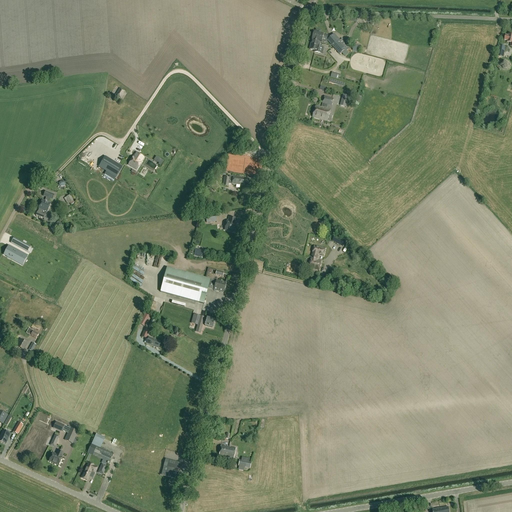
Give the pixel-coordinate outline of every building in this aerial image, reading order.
[(312,41),(320,43),(322,43),(325,43),(325,41),(327,42),(327,40),(340,55),(346,50),(333,35),(329,39),(323,34),(321,33),(321,31),(316,30),(316,32),(314,32),(312,41)] [(319,47),(320,43),(312,41),(310,50),(314,51),(314,52),(322,54),(324,48),(319,47)] [(501,57),(504,57),(505,47),(500,45),(499,51),(497,59),(501,59),(501,57)] [(125,92),(120,88),(116,94),(121,98),(125,92)] [(343,95),(340,106),(346,108),(349,97),(343,95)] [(316,106),(313,117),(328,121),(331,110),(325,108),(326,104),(332,106),(334,99),(325,96),(322,107),(316,106)] [(122,146),(119,150),(118,148),(115,152),(125,161),(131,154),(122,146)] [(142,161),(144,157),(137,153),(135,155),(135,154),(128,164),(137,170),(142,161)] [(107,157),(100,166),(116,179),(123,169),(107,157)] [(256,173),(255,157),(248,158),(248,163),(249,163),(250,171),(249,171),(249,174),(256,173)] [(224,177),(223,180),(222,180),(221,185),(223,185),(223,186),(228,187),(230,178),(224,177)] [(244,186),(245,178),(233,177),(232,184),(244,186)] [(47,213),(52,200),(54,195),(45,192),(44,196),(46,197),(45,201),(42,200),(38,209),(39,210),(38,212),(37,212),(36,216),(44,219),(43,220),(50,223),(52,217),(46,215),(47,213)] [(64,198),(68,204),(75,200),(71,194),(64,198)] [(216,214),(206,215),(207,223),(211,222),(211,219),(216,218),(216,214)] [(225,230),(238,233),(240,223),(236,222),(237,219),(229,217),(229,221),(227,220),(225,230)] [(336,236),(333,241),(343,247),(346,241),(336,236)] [(19,241),(16,246),(27,252),(30,247),(19,241)] [(315,245),(309,267),(320,270),(322,261),(317,259),(317,258),(318,258),(319,255),(323,256),(325,248),(315,245)] [(9,246),(4,255),(7,257),(9,253),(14,256),(12,259),(20,263),(25,255),(9,246)] [(210,280),(206,279),(167,268),(160,293),(204,304),(206,296),(208,288),(213,289),(215,284),(209,283),(210,280)] [(226,283),(217,280),(216,280),(215,284),(213,289),(223,292),(226,283)] [(146,312),(139,323),(144,326),(151,315),(146,312)] [(213,328),(215,321),(194,315),(192,323),(198,325),(197,328),(202,329),(204,322),(206,322),(205,326),(213,328)] [(30,328),(28,331),(32,333),(31,336),(36,339),(40,333),(30,328)] [(159,349),(162,342),(149,338),(147,344),(159,349)] [(28,344),(20,339),(16,346),(24,351),(28,344)] [(73,444),(78,432),(56,422),(54,428),(62,432),(62,431),(68,434),(65,440),(73,444)] [(17,435),(23,426),(19,423),(13,432),(17,435)] [(10,434),(4,431),(0,440),(0,442),(6,445),(10,434)] [(114,454),(101,448),(92,445),(90,450),(112,459),(114,454)] [(234,459),(236,448),(221,445),(219,456),(234,459)] [(64,454),(60,452),(58,451),(56,455),(53,454),(52,456),(50,462),(59,466),(62,459),(62,458),(64,454)] [(178,470),(180,463),(166,459),(161,475),(179,480),(180,478),(179,477),(179,476),(178,474),(176,473),(177,470),(178,470)] [(250,469),(252,463),(240,460),(238,466),(250,469)] [(87,481),(91,472),(95,473),(98,467),(89,463),(82,478),(87,481)]
